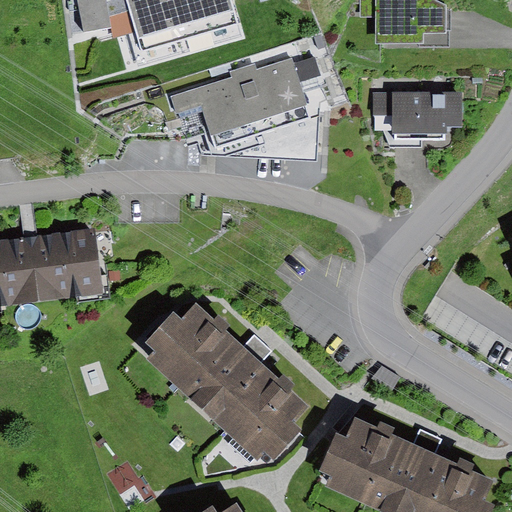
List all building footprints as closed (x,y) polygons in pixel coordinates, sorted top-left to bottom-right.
[(106,0),(76,0),(83,35),(112,30),(106,0)] [(126,0),(142,51),(239,26),(235,12),(230,0),(126,0)] [(431,0),(375,0),(376,45),(423,45),(423,36),(446,36),(446,7),(431,0)] [(230,79),(171,96),(177,116),(202,109),(209,133),(197,137),(203,156),(316,162),(319,110),(309,109),(301,84),(321,78),(315,58),(294,64),(292,59),(257,69),(256,65),(228,73),(230,79)] [(463,95),(375,95),(375,115),(393,115),(393,137),(448,136),(448,129),(463,129),(463,95)] [(31,239),(0,242),(0,308),(104,296),(95,231),(31,239)] [(174,315),(146,345),(156,354),(147,364),(259,465),(266,458),(275,465),(304,433),(296,426),(310,410),(291,393),(296,387),(284,377),(279,383),(250,357),(223,334),(228,328),(219,320),(214,325),(196,309),(183,323),(174,315)] [(383,366),(371,379),(393,391),(400,377),(383,366)] [(346,441),(336,437),(319,476),(331,481),(327,491),(374,511),(492,511),(495,507),(484,502),(493,482),(473,473),(476,466),(460,459),(457,466),(435,457),(422,451),(413,447),(391,438),(395,431),(380,424),(376,431),(355,422),(346,441)]
